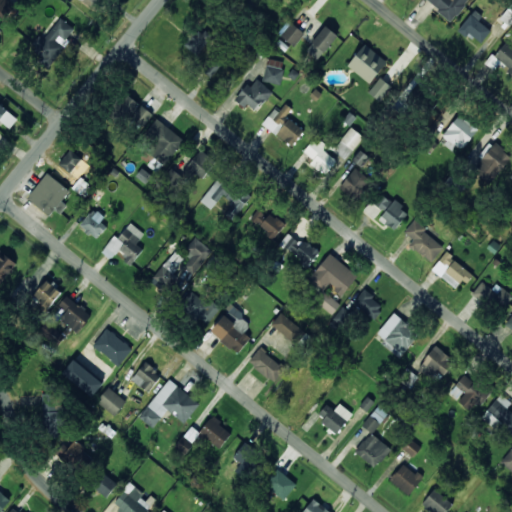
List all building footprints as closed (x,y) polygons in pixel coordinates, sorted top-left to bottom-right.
[(0,0),(0,22),(14,5),(7,0),(0,0)] [(425,0),(452,21),(468,0),(425,0)] [(482,16),(475,9),(459,28),(479,45),(491,30),(479,20),(482,16)] [(31,50),(47,65),(77,32),(61,17),(31,50)] [(295,46),(304,31),(287,20),(277,34),(295,46)] [(336,33),(323,25),(306,52),(319,60),(336,33)] [(212,37),(198,26),(183,45),(197,56),(212,37)] [(511,72),(511,46),(506,41),(493,56),(511,72)] [(387,61),(365,44),(347,65),(370,83),(387,61)] [(284,61),(267,58),(263,81),(280,84),(284,61)] [(212,77),(221,64),(213,59),(204,71),(212,77)] [(237,99),(255,113),(272,90),(254,77),(237,99)] [(380,101),(392,87),(380,77),(368,91),(380,101)] [(140,129),(152,115),(128,93),(115,107),(140,129)] [(0,121),(1,121),(9,128),(17,119),(0,103),(0,121)] [(304,130),(286,116),(292,108),(285,103),(279,111),(274,108),(262,124),(292,146),(304,130)] [(439,137),(457,153),(478,130),(460,114),(439,137)] [(168,165),(184,136),(154,119),(143,139),(154,145),(149,155),(168,165)] [(363,136),(350,127),(333,150),(346,159),(363,136)] [(314,139),(303,151),(313,159),(310,162),(325,175),(338,159),(314,139)] [(478,174),(486,183),(511,158),(497,142),(475,163),(482,170),(478,174)] [(77,178),(89,163),(70,149),(58,164),(77,178)] [(201,177),(215,161),(200,149),(182,172),(190,178),(194,172),(201,177)] [(361,166),(369,157),(361,150),(353,159),(361,166)] [(373,179),(354,167),(340,187),(360,200),(373,179)] [(48,216),(55,209),(60,213),(67,205),(62,200),(70,191),(48,172),(27,197),(48,216)] [(213,210),(222,195),(230,200),(222,212),(234,220),(250,195),(219,175),(201,202),(213,210)] [(379,219),(395,230),(408,211),(383,193),(375,205),(384,212),(379,219)] [(275,237),(284,225),(259,207),(250,219),(275,237)] [(97,239),(109,223),(92,210),(80,226),(97,239)] [(409,246),(433,262),(445,243),(412,221),(404,232),(413,239),(409,246)] [(136,243),(144,233),(130,222),(117,238),(114,235),(105,246),(116,255),(117,253),(131,264),(143,249),(136,243)] [(308,266),(318,253),(289,231),(279,243),(308,266)] [(212,250),(195,237),(185,249),(191,254),(185,261),(174,252),(151,282),(166,293),(186,269),(193,275),(212,250)] [(0,282),(17,264),(0,249),(0,282)] [(462,280),(467,283),(473,275),(446,252),(432,269),(455,288),(462,280)] [(342,295),(358,275),(330,253),(309,279),(323,290),(328,284),(342,295)] [(51,307),(60,289),(43,280),(34,298),(51,307)] [(492,289),(481,281),(473,293),(501,312),(511,295),(511,294),(496,283),(492,289)] [(206,326),(219,309),(193,289),(180,306),(206,326)] [(314,299),(332,314),(340,305),(323,289),(314,299)] [(384,305),(363,289),(352,304),(373,320),(384,305)] [(79,332),(91,313),(65,296),(59,305),(67,310),(60,320),(79,332)] [(237,354),(251,338),(244,331),(251,323),(233,306),(211,330),(237,354)] [(352,315),(342,307),(333,319),(343,327),(352,315)] [(399,357),(419,334),(394,312),(377,332),(387,341),(384,344),(399,357)] [(272,324),(302,344),(310,334),(280,313),(272,324)] [(38,330),(56,346),(65,337),(47,321),(38,330)] [(93,344),(118,366),(133,350),(108,327),(93,344)] [(443,379),(455,359),(433,346),(421,365),(443,379)] [(285,369),(261,347),(248,361),(273,383),(285,369)] [(63,372),(92,397),(103,383),(74,359),(63,372)] [(132,381),(150,391),(161,372),(143,362),(132,381)] [(460,398),(458,400),(477,412),(491,390),(463,373),(451,393),(460,398)] [(200,403),(169,379),(139,417),(153,428),(167,409),(184,423),(200,403)] [(97,402),(117,415),(127,400),(107,387),(97,402)] [(58,425),(62,425),(61,393),(41,393),(42,437),(59,437),(58,425)] [(511,410),(508,407),(511,402),(500,393),(482,417),(495,428),(499,423),(511,433),(511,410)] [(334,409),(327,403),(316,416),(337,433),(353,414),(340,403),(334,409)] [(383,417),(373,410),(362,426),(373,433),(383,417)] [(232,432),(212,416),(199,432),(219,448),(232,432)] [(376,468),(390,448),(369,432),(355,452),(376,468)] [(192,443),(182,436),(174,448),(184,455),(192,443)] [(402,449),(415,456),(421,445),(408,438),(402,449)] [(86,449),(75,439),(66,450),(60,445),(55,450),(73,466),(86,449)] [(511,447),(511,448),(500,462),(511,471),(511,447)] [(408,495),(422,478),(404,462),(390,479),(408,495)] [(296,484),(278,469),(265,484),(284,500),(296,484)] [(107,497),(117,483),(102,471),(92,485),(107,497)] [(122,511),(147,511),(157,500),(148,493),(146,495),(130,481),(112,504),(122,511)] [(446,511),(453,503),(434,489),(422,505),(431,511),(446,511)] [(0,511),(10,501),(0,491),(0,511)] [(331,511),(312,498),(302,511),(331,511)] [(23,511),(20,509),(22,506),(18,502),(9,511),(23,511)]
